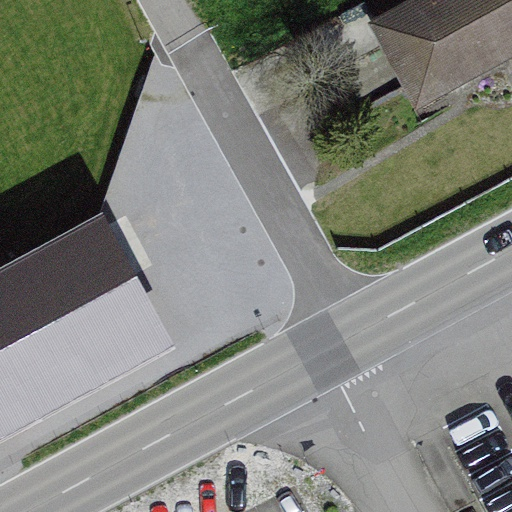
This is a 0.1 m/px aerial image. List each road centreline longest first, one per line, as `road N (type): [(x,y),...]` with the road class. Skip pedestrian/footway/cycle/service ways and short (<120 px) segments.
road 1 (primary): [(47,511),(311,370)]
road 2 (primary): [(311,370),(511,265)]
road 3 (unclassified): [(389,511),(311,370)]
